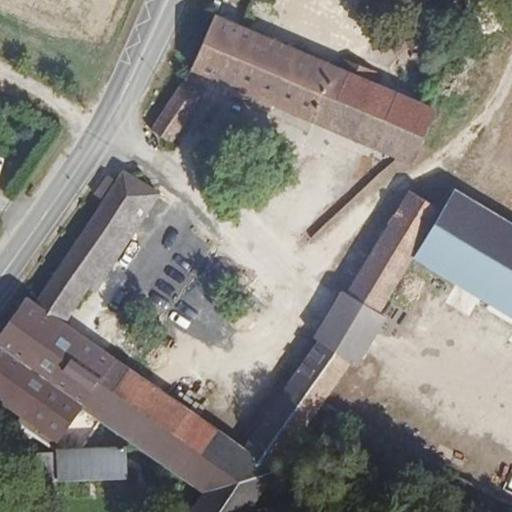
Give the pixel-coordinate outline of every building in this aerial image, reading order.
[(383,80),(371,75),(376,63),(350,52),(345,65),(239,20),(218,11),(195,69),(405,155),(422,162),(445,107),(436,103),(383,80)] [(383,80),(388,68),(376,63),(371,75),(383,80)] [(173,154),(208,101),(184,86),(148,139),(173,154)] [(381,149),(314,126),(307,148),(374,170),(381,149)] [(205,421),(67,331),(163,191),(127,167),(38,300),(28,294),(0,333),(0,399),(60,438),(86,405),(174,467),(205,421)] [(288,186),(288,204),(299,204),(299,196),(317,197),(317,187),(288,186)] [(511,216),(465,187),(450,217),(425,261),(450,276),(511,313),(511,216)] [(392,318),(425,261),(450,217),(419,200),(358,301),(387,317),(392,318)] [(416,331),(450,276),(425,261),(392,318),(416,331)] [(373,339),(387,317),(358,301),(349,296),(335,319),(321,340),(326,343),(357,362),(373,339)] [(255,511),(328,405),(337,392),(357,362),(326,343),(296,386),(250,451),(205,421),(174,467),(212,501),(228,511),(255,511)] [(130,473),(129,447),(120,448),(120,442),(57,446),(59,478),(130,473)] [(511,469),(501,488),(511,494),(511,469)] [(228,511),(212,501),(204,511),(228,511)]
